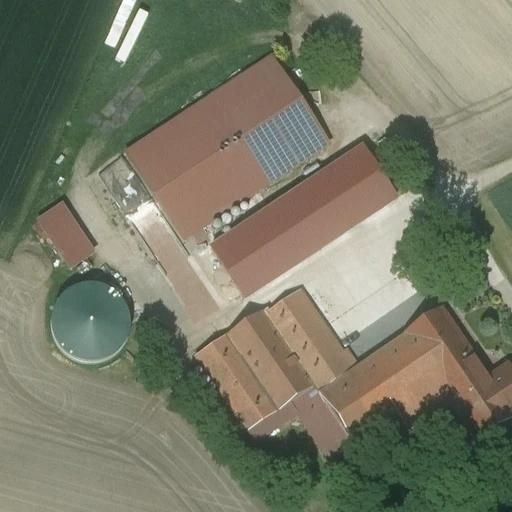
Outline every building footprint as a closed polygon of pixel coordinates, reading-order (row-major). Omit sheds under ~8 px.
[(333,129),(280,46),(130,142),(183,225),(333,129)] [(368,211),(339,169),(228,243),(257,285),(368,211)] [(142,170),(122,171),(124,197),(144,195),(142,170)] [(40,220),(72,270),(99,253),(67,202),(40,220)] [(159,206),(136,220),(163,263),(186,249),(159,206)] [(109,271),(101,269),(87,270),(70,279),(62,290),(58,301),(58,315),(61,325),(69,336),(78,343),(91,347),(103,347),(116,342),(125,335),(132,324),(136,306),(130,288),(121,277),(109,271)] [(360,346),(310,275),(203,350),(251,419),(325,367),(371,434),(414,403),(425,419),(448,403),(478,446),(511,422),(511,339),(498,349),(451,282),(360,346)]
